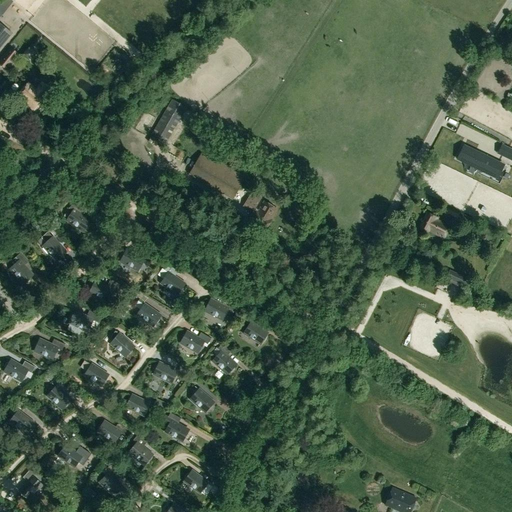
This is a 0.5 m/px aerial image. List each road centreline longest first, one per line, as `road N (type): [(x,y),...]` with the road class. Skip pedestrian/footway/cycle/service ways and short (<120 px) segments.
road 1 (unclassified): [(232,511),(429,129),(511,0)]
road 2 (track): [(330,328),(0,123)]
